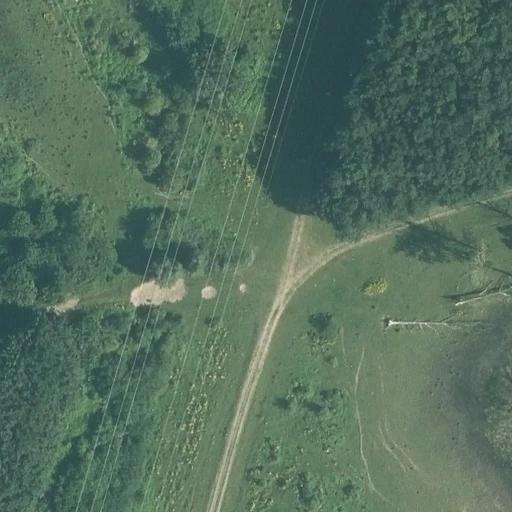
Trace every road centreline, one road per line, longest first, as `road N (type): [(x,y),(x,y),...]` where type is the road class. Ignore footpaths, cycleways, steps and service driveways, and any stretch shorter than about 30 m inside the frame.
road 1 (track): [(511,188),(339,247),(279,297),(125,278),(0,315)]
road 2 (track): [(363,0),(217,511)]
